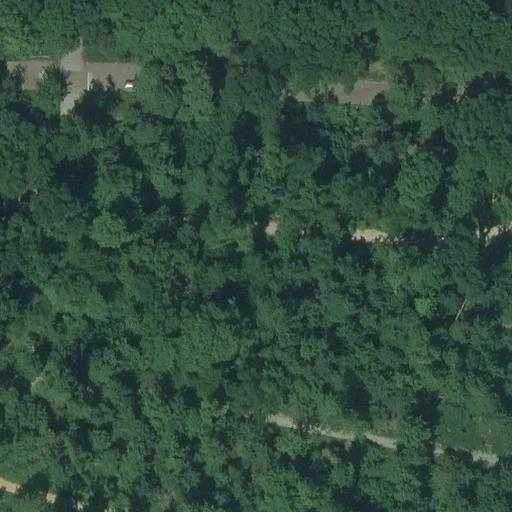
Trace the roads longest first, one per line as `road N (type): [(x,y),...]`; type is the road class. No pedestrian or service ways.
road 1 (unknown): [(511,218),(435,249),(0,204)]
road 2 (unclassified): [(0,83),(511,104)]
